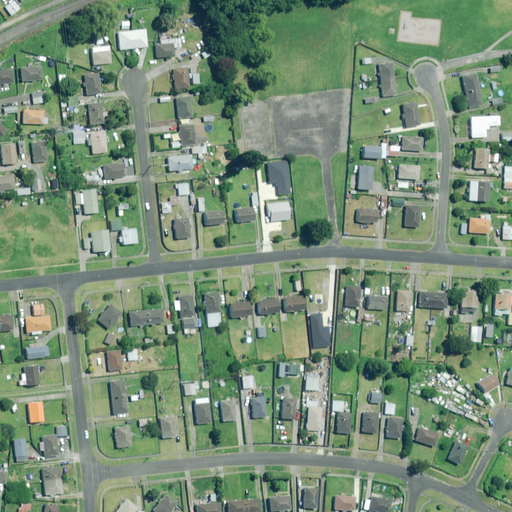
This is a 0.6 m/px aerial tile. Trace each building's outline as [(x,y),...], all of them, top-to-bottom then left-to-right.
[(18,9),(12,1),(3,7),(10,15),(18,9)] [(185,15),(185,5),(174,5),(174,15),(185,15)] [(145,47),(143,29),(116,32),(118,50),(145,47)] [(180,47),(179,38),(159,40),(159,44),(153,45),(154,58),(173,56),(172,48),(180,47)] [(105,51),(105,46),(89,48),(91,65),(108,63),(107,51),(105,51)] [(189,55),(186,50),(176,54),(178,60),(189,55)] [(211,54),(208,50),(200,54),(203,58),(211,54)] [(393,95),(390,63),(377,64),(380,96),(393,95)] [(39,67),(20,68),(20,82),(39,81),(39,67)] [(190,78),(188,67),(170,70),(173,90),(188,88),(186,78),(190,78)] [(11,83),(10,70),(0,70),(0,84),(2,84),(2,88),(7,88),(6,83),(11,83)] [(98,94),(96,73),(83,74),(85,95),(98,94)] [(479,106),(473,74),(460,76),(467,108),(479,106)] [(189,117),(187,97),(175,98),(177,118),(189,117)] [(417,125),(414,102),(400,104),(403,127),(417,125)] [(101,123),(100,103),(86,104),(88,124),(101,123)] [(46,111),(21,110),(21,123),(46,124),(46,111)] [(497,126),(496,117),(470,118),(470,138),(483,137),(483,126),(497,126)] [(193,145),(191,125),(178,126),(180,146),(193,145)] [(83,143),(82,131),(71,132),(72,144),(83,143)] [(511,140),(511,131),(501,132),(501,141),(511,140)] [(105,152),(103,132),(90,133),(90,138),(86,139),(86,146),(91,145),(91,153),(105,152)] [(420,138),(400,137),(399,150),(420,151),(420,138)] [(45,161),(43,141),(30,142),(32,162),(45,161)] [(0,164),(14,163),(12,143),(0,144),(0,164)] [(376,147),(356,146),(355,164),(376,163),(376,147)] [(487,149),(474,149),(473,168),(486,168),(486,161),(496,162),(497,154),(487,153),(487,149)] [(167,171),(176,170),(177,173),(180,172),(180,170),(190,169),(189,155),(166,157),(167,171)] [(122,177),(121,163),(101,166),(103,179),(122,177)] [(418,166),(397,165),(396,178),(417,179),(418,166)] [(511,167),(503,167),(502,188),(511,188),(511,167)] [(367,170),(351,169),(349,192),(365,193),(367,170)] [(0,190),(12,189),(10,175),(0,175),(0,190)] [(97,184),(95,175),(84,176),(85,185),(97,184)] [(266,189),(266,175),(258,175),(258,189),(266,189)] [(487,202),(488,182),(468,181),(467,200),(487,202)] [(187,194),(186,183),(175,184),(176,195),(187,194)] [(96,213),(95,204),(94,189),(80,190),(80,194),(73,195),(74,204),(81,204),(82,214),(96,213)] [(180,196),(168,197),(169,205),(180,205),(180,196)] [(170,212),(168,202),(159,203),(161,214),(170,212)] [(287,219),(285,202),(266,204),(268,222),(287,219)] [(122,216),(121,209),(127,209),(127,204),(115,205),(116,209),(116,216),(122,216)] [(418,207),(403,206),(402,226),(416,227),(418,207)] [(251,220),(249,207),(233,210),(235,223),(251,220)] [(374,210),(355,209),(354,222),(374,223),(374,210)] [(220,224),(218,211),(201,213),(203,225),(220,224)] [(487,233),(488,215),(483,215),(483,219),(467,218),(466,232),(487,233)] [(186,218),(181,218),(171,219),(173,239),(187,238),(186,218)] [(119,230),(119,221),(109,221),(109,230),(119,230)] [(507,222),(501,222),(501,240),(511,239),(511,226),(507,227),(507,222)] [(136,243),(135,229),(119,230),(120,238),(117,238),(117,242),(120,241),(121,245),(136,243)] [(108,250),(106,230),(88,232),(89,238),(81,239),(82,249),(89,248),(90,252),(108,250)] [(322,302),(323,283),(309,282),(309,307),(318,307),(318,302),(322,302)] [(357,287),(345,286),(343,306),(356,307),(357,287)] [(409,291),(395,290),(394,310),(407,312),(409,291)] [(476,293),(460,291),(458,313),(467,313),(467,311),(474,312),(476,293)] [(445,294),(419,292),(418,307),(444,309),(445,294)] [(509,293),(493,292),(492,303),(493,304),(492,315),(500,315),(500,314),(508,314),(509,293)] [(205,313),(218,312),(216,293),(203,294),(205,313)] [(192,316),(190,296),(177,297),(178,301),(172,301),(173,311),(179,311),(179,317),(192,316)] [(302,311),(301,296),(282,298),(283,312),(302,311)] [(383,297),(366,296),(365,309),(382,310),(383,297)] [(276,313),(276,299),(256,300),(257,314),(276,313)] [(248,317),(247,302),(227,304),(228,318),(248,317)] [(40,304),(30,305),(31,316),(42,315),(40,304)] [(119,313),(108,304),(95,320),(106,329),(119,313)] [(161,323),(159,309),(128,312),(129,326),(161,323)] [(218,312),(205,313),(206,327),(219,326),(218,312)] [(0,331),(10,330),(9,315),(0,315),(0,331)] [(47,315),(22,318),(23,326),(25,326),(25,334),(30,333),(30,335),(40,334),(40,331),(49,330),(47,315)] [(191,329),(191,319),(180,320),(180,329),(191,329)] [(328,336),(329,324),(319,324),(318,335),(328,336)] [(263,327),(255,328),(257,338),(264,337),(263,327)] [(480,327),(469,327),(469,342),(479,342),(480,327)] [(114,335),(108,332),(102,342),(109,345),(114,335)] [(47,356),(46,346),(23,349),(24,359),(47,356)] [(119,369),(117,350),(105,352),(107,371),(119,369)] [(136,360),(135,350),(125,350),(126,361),(136,360)] [(298,364),(288,364),(287,374),(298,375),(298,364)] [(37,384),(35,366),(22,367),(24,386),(37,384)] [(496,386),(489,374),(475,382),(481,394),(496,386)] [(317,375),(304,375),(304,390),(316,390),(317,375)] [(252,388),(251,376),(240,377),(242,389),(252,388)] [(124,413),(122,381),(108,382),(110,414),(124,413)] [(197,389),(198,389),(198,383),(192,384),(182,385),(183,395),(197,394),(197,389)] [(379,394),(369,393),(368,403),(378,403),(379,394)] [(263,417),(261,397),(249,398),(251,418),(263,417)] [(294,399),(280,398),(279,419),(292,419),(294,399)] [(233,420),(231,401),(219,402),(221,421),(233,420)] [(301,401),(301,407),(299,430),(318,431),(320,408),(315,408),(315,402),(301,401)] [(341,411),(341,401),(330,401),(330,411),(341,411)] [(41,421),(38,402),(26,404),(28,423),(41,421)] [(208,423),(207,403),(193,404),(195,424),(208,423)] [(393,404),(383,404),(383,414),(393,414),(393,404)] [(376,413),(361,412),(359,432),(374,433),(376,413)] [(348,434),(349,414),(335,413),(334,433),(348,434)] [(173,437),(171,417),(158,418),(160,438),(173,437)] [(399,418),(386,417),(385,438),(398,439),(399,418)] [(64,435),(63,425),(54,426),(55,437),(64,435)] [(129,447),(128,427),(114,428),(115,448),(129,447)] [(436,434),(417,428),(413,441),(432,447),(436,434)] [(57,456),(54,435),(40,436),(42,457),(57,456)] [(25,461),(23,439),(12,440),(15,462),(25,461)] [(465,447),(453,441),(445,459),(457,465),(465,447)] [(60,493),(57,467),(40,469),(43,496),(60,493)] [(315,489),(302,488),(301,508),(314,509),(315,489)] [(167,511),(174,504),(163,495),(151,511),(152,511),(167,511)] [(353,497),(333,495),(331,510),(352,511),(353,497)] [(288,510),(287,496),(268,498),(269,511),(288,510)] [(386,511),(389,501),(370,496),(369,501),(364,500),(361,509),(373,511),(386,511)] [(134,511),(136,508),(124,499),(113,511),(141,511),(142,510),(134,511)] [(257,511),(257,499),(225,502),(226,511),(257,511)] [(29,503),(20,502),(19,508),(17,508),(16,511),(25,511),(26,510),(29,510),(29,503)] [(217,511),(217,503),(194,505),(194,511),(217,511)]
